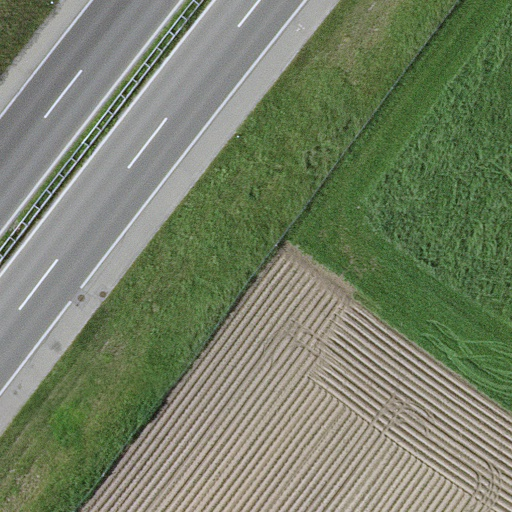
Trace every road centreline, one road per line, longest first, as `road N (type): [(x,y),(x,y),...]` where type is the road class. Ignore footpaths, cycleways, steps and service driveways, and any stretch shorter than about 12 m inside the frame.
road 1 (motorway): [(0,336),(261,0)]
road 2 (motorway): [(138,0),(0,176)]
